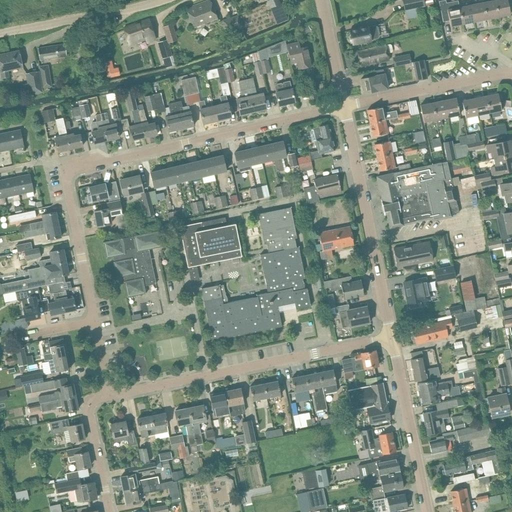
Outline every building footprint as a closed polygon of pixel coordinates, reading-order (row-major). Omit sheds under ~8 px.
[(278,0),(267,0),(271,9),(281,5),(278,0)] [(425,6),(424,5),(433,4),(431,0),(402,0),(405,11),(425,6)] [(462,24),(459,7),(458,1),(446,3),(445,0),(444,0),(439,1),(443,22),(449,21),(450,27),(462,24)] [(486,19),(498,17),(494,0),(483,3),(486,19)] [(507,0),(495,0),(494,0),(498,17),(510,14),(507,0)] [(216,18),(213,10),(209,1),(187,9),(193,26),(216,18)] [(483,3),(471,5),(474,22),(486,19),(483,3)] [(474,22),(471,5),(459,7),(462,24),(474,22)] [(129,45),(145,39),(147,44),(156,40),(149,19),(123,28),(129,45)] [(230,19),(222,21),(225,31),(233,29),(230,19)] [(166,40),(167,42),(177,39),(173,24),(162,27),(166,40)] [(384,24),(376,25),(368,27),(350,30),(353,44),(370,40),(389,36),(388,33),(386,33),(384,24)] [(286,40),(290,56),(291,64),(298,63),(299,69),(310,66),(306,47),(300,48),(299,42),(293,43),(292,39),(286,40)] [(171,56),(167,42),(166,40),(157,43),(162,59),(171,56)] [(101,57),(98,43),(87,46),(89,59),(101,57)] [(67,56),(66,54),(65,44),(38,48),(39,61),(67,56)] [(389,59),(387,54),(392,52),(393,51),(391,45),(390,44),(385,45),(385,44),(357,52),(361,66),(389,59)] [(22,67),(21,61),(19,51),(0,55),(0,71),(0,72),(2,78),(8,77),(7,70),(22,67)] [(256,75),(263,73),(259,53),(258,53),(257,52),(251,54),(256,75)] [(259,53),(263,73),(269,72),(264,52),(259,53)] [(410,54),(395,58),(396,65),(411,62),(410,54)] [(104,61),(108,78),(121,75),(119,66),(114,67),(112,59),(104,61)] [(427,78),(423,60),(413,62),(416,81),(427,78)] [(48,65),(40,66),(44,89),(51,88),(48,65)] [(213,106),(217,120),(231,117),(226,95),(230,94),(228,82),(225,70),(224,67),(217,68),(223,95),(220,96),(222,104),(213,106)] [(232,68),(225,70),(228,82),(235,81),(232,68)] [(373,72),(374,76),(361,79),(364,93),(378,91),(377,90),(386,88),(382,70),(373,72)] [(40,71),(26,74),(30,95),(43,92),(40,71)] [(189,79),(192,94),(199,92),(196,77),(189,79)] [(252,78),(245,80),(253,112),(266,108),(262,93),(256,95),(254,87),(255,87),(252,78)] [(185,96),(192,94),(189,79),(181,80),(185,96)] [(253,112),(245,80),(238,81),(240,90),(242,98),(236,100),(240,115),(253,112)] [(294,102),(292,92),(291,89),(289,81),(283,83),(283,84),(282,84),(281,83),(277,84),(276,85),(274,86),(276,93),(276,96),(279,105),(294,102)] [(304,99),(309,98),(309,99),(317,98),(314,85),(307,86),(302,87),(304,99)] [(122,121),(121,121),(123,130),(129,129),(132,140),(144,137),(138,111),(133,89),(124,91),(129,111),(132,110),(135,125),(134,125),(135,127),(129,128),(127,119),(121,120),(122,121)] [(161,93),(154,95),(157,109),(158,113),(165,111),(161,93)] [(486,96),(489,113),(501,110),(498,94),(486,96)] [(157,109),(154,95),(145,96),(148,111),(157,109)] [(486,96),(474,99),(477,115),(489,113),(486,96)] [(456,98),(444,101),(447,117),(460,115),(456,98)] [(477,115),(474,99),(462,101),(465,118),(477,115)] [(203,123),(217,120),(213,106),(206,107),(204,100),(198,102),(203,123)] [(181,101),(175,102),(181,129),(193,126),(189,106),(182,107),(181,101)] [(441,119),(447,117),(444,101),(432,103),(435,120),(437,126),(442,125),(441,119)] [(181,129),(175,102),(168,104),(171,115),(165,117),(168,132),(181,129)] [(423,122),(435,120),(432,103),(420,105),(423,122)] [(79,106),(80,107),(82,119),(91,117),(88,104),(79,106)] [(82,119),(80,107),(72,108),(74,120),(82,119)] [(367,110),(370,123),(385,120),(397,118),(397,115),(397,114),(396,111),(383,113),(382,107),(367,110)] [(115,122),(121,121),(122,121),(121,120),(118,108),(112,109),(115,122)] [(53,109),(42,111),(44,122),(55,120),(53,109)] [(144,109),(138,111),(144,137),(157,134),(154,123),(148,124),(147,122),(145,116),(144,109)] [(107,113),(100,114),(106,140),(119,137),(116,126),(110,127),(107,113)] [(94,143),(106,140),(100,114),(96,115),(97,122),(96,122),(98,128),(97,128),(98,130),(91,132),(94,143)] [(70,149),(67,136),(65,130),(64,123),(63,118),(56,119),(60,136),(54,137),(57,152),(70,149)] [(387,133),(385,120),(370,123),(373,137),(387,133)] [(312,142),(316,141),(318,150),(309,152),(309,155),(310,156),(311,160),(322,157),(321,154),(334,150),(328,124),(309,129),(312,142)] [(492,128),(494,135),(506,133),(504,125),(492,128)] [(494,135),(492,128),(484,129),(486,137),(494,135)] [(6,133),(9,150),(24,147),(20,130),(6,133)] [(0,151),(9,150),(6,133),(0,133),(0,151)] [(67,136),(70,149),(82,146),(80,135),(73,136),(73,134),(67,136)] [(474,134),(466,136),(468,144),(476,142),(474,134)] [(468,144),(466,136),(459,137),(460,144),(460,145),(461,145),(465,144),(467,144),(468,144)] [(433,148),(441,146),(439,138),(432,140),(433,148)] [(452,140),(443,142),(447,161),(456,159),(454,150),(453,145),(452,140)] [(492,152),(493,160),(511,155),(511,146),(511,140),(486,145),(488,152),(492,152)] [(374,144),(377,158),(392,155),(389,141),(374,144)] [(482,141),(467,144),(467,147),(468,150),(468,151),(483,148),(482,141)] [(270,145),(274,159),(277,172),(284,170),(281,157),(286,156),(282,142),(270,145)] [(459,144),(453,145),(454,150),(456,159),(462,157),(469,156),(468,151),(468,150),(467,147),(467,144),(465,144),(461,145),(460,145),(460,144),(459,144)] [(262,162),(274,159),(270,145),(258,147),(262,162)] [(258,147),(246,150),(250,165),(262,162),(258,147)] [(250,165),(246,150),(234,153),(236,163),(239,173),(251,170),(250,165)] [(295,153),(288,155),(290,167),(298,165),(295,153)] [(309,155),(296,158),(299,172),(312,169),(309,155)] [(394,168),(392,155),(377,158),(380,171),(394,168)] [(511,170),(511,155),(493,160),(495,168),(491,169),(492,174),(511,170)] [(222,156),(210,159),(214,173),(226,170),(222,156)] [(468,158),(451,162),(453,175),(471,171),(468,158)] [(210,159),(198,162),(202,176),(214,173),(210,159)] [(190,179),(202,176),(198,162),(186,165),(190,179)] [(452,179),(451,180),(447,163),(411,170),(399,172),(376,177),(381,200),(384,215),(387,215),(390,228),(418,222),(432,218),(433,221),(452,217),(451,214),(459,212),(457,203),(452,179)] [(399,172),(411,170),(409,164),(398,166),(399,172)] [(186,165),(174,167),(178,182),(190,179),(186,165)] [(174,167),(162,170),(166,184),(178,182),(174,167)] [(259,179),(256,168),(251,169),(255,186),(260,185),(258,179),(259,179)] [(154,187),(166,184),(162,170),(150,173),(154,187)] [(488,173),(474,176),(475,184),(490,181),(488,173)] [(30,174),(15,177),(19,194),(33,191),(30,174)] [(242,174),(235,175),(237,184),(244,182),(242,174)] [(318,197),(331,194),(341,192),(337,175),(314,180),(316,190),(305,192),(307,204),(319,201),(318,197)] [(142,191),(141,186),(139,176),(120,180),(124,196),(142,191)] [(15,177),(1,180),(5,197),(19,194),(15,177)] [(475,184),(476,186),(477,191),(495,188),(493,180),(490,181),(475,184)] [(108,197),(110,202),(120,200),(116,181),(89,188),(90,194),(87,195),(88,202),(108,197)] [(511,182),(500,185),(502,195),(499,196),(501,208),(508,207),(507,202),(511,201),(511,182)] [(288,184),(281,186),(283,196),(290,195),(288,184)] [(283,196),(281,186),(274,187),(276,198),(283,196)] [(147,192),(150,205),(158,203),(157,200),(165,198),(164,194),(156,196),(155,190),(147,192)] [(151,207),(150,205),(147,192),(141,193),(144,208),(151,207)] [(232,204),(239,202),(237,194),(230,196),(232,204)] [(220,197),(222,207),(228,205),(226,195),(220,197)] [(222,207),(220,197),(214,198),(215,204),(216,208),(222,207)] [(123,215),(120,200),(110,202),(111,208),(94,212),(95,218),(94,219),(94,220),(95,224),(96,225),(97,225),(97,227),(111,223),(110,218),(123,215)] [(481,212),(490,210),(490,206),(485,207),(485,204),(480,205),(481,212)] [(281,326),(277,305),(294,302),(295,309),(310,306),(307,288),(304,289),(302,279),(304,278),(298,247),(296,247),(294,238),(296,238),(290,207),(258,214),(264,245),(266,244),(268,252),(260,254),(268,292),(257,294),(257,295),(224,302),(223,298),(221,298),(219,285),(201,288),(204,302),(212,340),(281,326)] [(490,210),(481,212),(482,220),(498,217),(496,209),(490,210)] [(35,210),(8,216),(10,223),(36,217),(35,210)] [(511,211),(503,213),(499,214),(501,228),(499,228),(501,238),(508,237),(507,234),(511,232),(511,211)] [(24,232),(44,227),(58,225),(55,212),(42,215),(43,221),(30,224),(31,230),(24,232)] [(241,255),(234,223),(226,224),(225,217),(179,226),(190,282),(200,280),(196,264),(241,255)] [(61,237),(58,225),(44,227),(24,232),(25,238),(33,236),(33,235),(39,234),(39,235),(45,234),(47,240),(61,237)] [(321,259),(323,259),(332,257),(331,250),(353,245),(349,226),(318,233),(322,251),(320,252),(321,259)] [(157,231),(120,239),(103,242),(106,258),(114,257),(115,262),(113,262),(116,278),(124,276),(125,281),(123,282),(127,297),(144,294),(143,286),(155,284),(147,249),(160,246),(157,231)] [(446,235),(440,236),(442,248),(448,247),(446,235)] [(499,240),(487,242),(489,250),(501,247),(499,240)] [(17,245),(18,252),(32,249),(31,242),(17,245)] [(433,261),(431,251),(429,242),(393,248),(397,267),(407,266),(433,261)] [(511,250),(511,252),(511,242),(503,244),(505,251),(511,250)] [(35,248),(32,249),(18,252),(18,253),(2,256),(1,255),(0,255),(0,261),(19,257),(19,261),(41,257),(39,248),(35,248)] [(39,262),(40,267),(66,262),(63,249),(51,252),(52,258),(50,258),(51,259),(45,260),(45,261),(39,262)] [(66,262),(40,267),(42,278),(35,280),(32,278),(12,282),(14,292),(21,290),(20,289),(38,286),(52,284),(57,283),(63,281),(62,276),(68,274),(66,262)] [(453,265),(433,269),(436,283),(456,278),(453,265)] [(494,275),(495,281),(507,279),(506,273),(494,275)] [(324,282),(325,288),(330,287),(331,291),(341,289),(343,299),(363,295),(360,280),(352,282),(350,276),(324,282)] [(458,280),(466,312),(473,310),(473,311),(484,308),(484,309),(487,308),(486,301),(484,296),(476,298),(471,280),(468,281),(467,277),(458,280)] [(430,299),(426,278),(418,279),(403,282),(408,304),(409,303),(410,309),(421,306),(420,301),(430,299)] [(507,279),(495,281),(497,289),(511,286),(509,278),(507,279)] [(63,283),(63,281),(57,283),(64,312),(76,310),(73,298),(67,300),(65,290),(71,289),(70,281),(63,283)] [(47,299),(42,301),(43,306),(44,312),(50,311),(50,315),(64,312),(57,283),(52,284),(53,293),(54,302),(48,303),(47,299)] [(41,301),(38,286),(20,289),(21,290),(14,292),(16,300),(19,302),(21,301),(26,320),(39,317),(37,307),(43,306),(42,301),(41,301)] [(498,298),(486,301),(487,308),(500,305),(498,298)] [(348,304),(335,307),(334,307),(335,310),(336,313),(339,313),(343,312),(344,319),(348,318),(350,326),(369,322),(366,307),(349,310),(348,304)] [(462,312),(461,305),(448,308),(450,315),(462,312)] [(477,327),(473,311),(473,310),(466,312),(456,314),(460,331),(477,327)] [(503,320),(511,318),(511,310),(502,313),(502,316),(503,320)] [(4,315),(0,316),(0,333),(8,331),(4,315)] [(511,318),(503,320),(509,349),(509,350),(511,349),(511,336),(510,327),(511,326),(511,318)] [(449,337),(447,327),(452,326),(451,321),(412,329),(416,344),(449,337)] [(43,355),(44,361),(67,356),(64,344),(63,339),(49,342),(50,347),(51,353),(43,355)] [(463,340),(453,342),(456,355),(465,353),(463,340)] [(32,356),(26,357),(24,348),(15,350),(19,366),(33,363),(32,356)] [(503,351),(506,367),(509,378),(511,376),(511,359),(511,349),(509,350),(509,349),(503,351)] [(344,372),(362,369),(378,365),(375,351),(361,354),(354,356),(354,357),(341,360),(344,372)] [(70,369),(67,356),(44,361),(48,360),(49,366),(51,374),(59,372),(59,371),(70,369)] [(438,367),(425,370),(422,357),(410,360),(414,382),(427,379),(440,376),(438,367)] [(457,371),(476,367),(475,357),(456,360),(457,371)] [(510,384),(509,378),(506,367),(498,369),(502,386),(510,384)] [(333,370),(319,373),(322,386),(324,394),(337,391),(336,383),(335,380),(333,370)] [(473,376),(475,383),(479,382),(477,370),(463,372),(464,378),(473,376)] [(41,373),(21,377),(23,386),(43,382),(41,373)] [(319,373),(305,375),(308,389),(309,394),(313,393),(317,411),(326,409),(327,409),(324,394),(322,386),(319,373)] [(305,375),(291,378),(293,388),(294,392),(296,400),(310,398),(308,389),(305,375)] [(380,376),(364,379),(366,386),(367,386),(382,383),(380,376)] [(40,403),(49,402),(75,396),(73,384),(69,384),(68,377),(30,385),(32,391),(46,388),(58,386),(61,386),(62,391),(55,393),(53,394),(38,397),(40,403)] [(417,383),(419,394),(453,387),(451,381),(436,384),(435,380),(417,383)] [(277,381),(263,384),(266,397),(267,397),(280,395),(279,391),(277,381)] [(370,423),(389,419),(382,383),(367,386),(366,386),(347,390),(351,411),(359,409),(360,412),(367,410),(370,423)] [(263,384),(249,387),(251,397),(252,400),(261,398),(266,397),(263,384)] [(453,388),(453,387),(419,394),(421,404),(439,401),(438,396),(449,394),(449,396),(460,394),(459,386),(453,388)] [(488,398),(489,403),(484,404),(486,413),(491,412),(492,417),(509,413),(505,394),(504,388),(497,389),(499,395),(488,398)] [(241,389),(225,392),(229,413),(230,417),(232,416),(233,417),(236,416),(237,415),(243,414),(243,411),(245,411),(241,389)] [(209,395),(211,405),(214,416),(229,413),(225,392),(209,395)] [(481,394),(473,396),(474,402),(478,404),(483,403),(481,394)] [(78,409),(75,396),(49,402),(42,404),(43,409),(56,406),(63,404),(64,406),(66,405),(67,411),(78,409)] [(441,409),(464,404),(463,398),(440,402),(441,409)] [(40,404),(29,407),(30,412),(41,410),(40,404)] [(203,405),(188,408),(197,452),(205,450),(199,424),(206,422),(203,405)] [(197,452),(188,408),(175,411),(177,424),(185,423),(190,446),(191,446),(192,453),(197,452)] [(446,431),(445,426),(443,418),(449,417),(447,408),(423,413),(423,414),(420,414),(422,422),(424,421),(427,435),(446,431)] [(152,414),(151,416),(154,434),(156,440),(170,437),(168,431),(167,423),(165,413),(158,414),(156,413),(152,414)] [(300,416),(294,417),(297,429),(316,425),(314,418),(310,419),(309,414),(305,414),(305,413),(300,414),(300,416)] [(462,415),(452,418),(454,429),(465,427),(462,415)] [(151,416),(137,419),(139,429),(141,437),(148,435),(149,435),(154,434),(151,416)] [(342,416),(332,418),(333,425),(344,423),(342,416)] [(323,427),(333,425),(332,418),(321,420),(323,427)] [(66,443),(71,442),(84,439),(81,424),(69,427),(67,419),(49,422),(51,434),(64,431),(66,443)] [(255,440),(254,436),(252,426),(251,420),(241,422),(246,443),(255,440)] [(125,421),(110,424),(114,442),(126,440),(128,446),(136,444),(133,431),(127,432),(125,421)] [(488,423),(456,430),(459,441),(491,433),(488,423)] [(258,425),(252,426),(254,436),(260,434),(258,425)] [(273,430),(275,437),(283,436),(282,429),(273,430)] [(208,444),(215,442),(213,430),(206,431),(208,444)] [(275,437),(273,430),(265,432),(266,439),(275,437)] [(395,451),(391,433),(379,436),(379,438),(373,439),(371,430),(360,432),(363,443),(361,444),(363,451),(370,449),(372,458),(383,455),(383,454),(395,451)] [(446,451),(444,442),(457,439),(456,431),(442,434),(442,436),(436,437),(436,440),(429,442),(431,454),(446,451)] [(182,436),(175,437),(178,449),(180,458),(189,456),(187,446),(184,447),(182,436)] [(172,450),(178,449),(175,437),(169,439),(172,450)] [(217,448),(224,447),(222,437),(215,439),(217,448)] [(78,469),(80,469),(90,467),(87,452),(82,453),(81,447),(67,450),(69,461),(76,460),(78,469)] [(147,447),(138,449),(141,463),(149,462),(147,447)] [(486,476),(489,475),(500,472),(495,450),(485,452),(462,458),(462,459),(443,464),(445,476),(465,471),(473,469),(472,464),(482,462),(486,476)] [(380,476),(380,477),(400,473),(397,458),(376,462),(367,464),(370,478),(379,476),(380,476)] [(168,460),(161,461),(163,468),(169,467),(168,460)] [(129,475),(120,477),(123,491),(159,483),(159,481),(158,476),(136,481),(134,474),(156,469),(162,468),(160,461),(154,462),(128,468),(129,475)] [(348,470),(347,463),(331,467),(332,473),(348,470)] [(302,472),(305,489),(318,486),(318,487),(329,485),(326,468),(315,471),(315,469),(302,472)] [(66,474),(67,480),(79,477),(78,471),(66,474)] [(174,481),(183,479),(182,471),(172,473),(174,481)] [(400,473),(380,477),(382,487),(372,489),(372,493),(370,493),(371,499),(385,497),(384,492),(403,488),(400,473)] [(489,475),(486,476),(478,478),(480,486),(490,483),(489,475)] [(79,477),(67,480),(54,482),(56,492),(74,488),(77,502),(96,498),(93,482),(81,485),(79,477)] [(159,483),(123,491),(126,505),(136,503),(140,502),(138,495),(141,495),(141,494),(174,487),(173,480),(159,483)] [(451,491),(453,504),(468,502),(465,488),(451,491)] [(317,490),(306,492),(310,511),(321,509),(317,490)] [(374,507),(378,506),(379,506),(380,511),(387,511),(388,511),(407,508),(404,494),(377,500),(372,500),(374,507)] [(489,498),(489,500),(490,504),(502,501),(500,496),(489,498)] [(469,511),(468,502),(453,504),(454,511),(469,511)]
